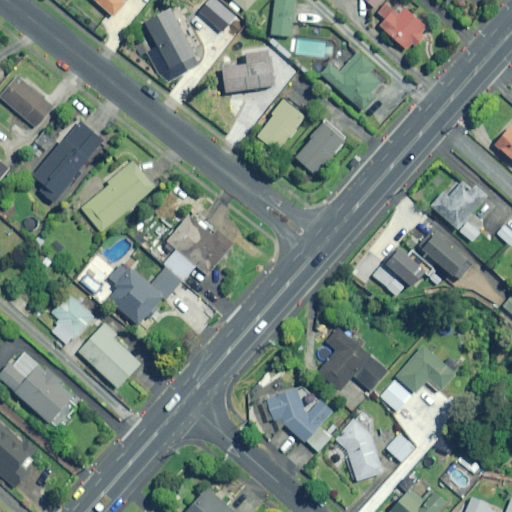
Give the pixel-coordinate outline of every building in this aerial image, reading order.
[(93,0),(115,19),(127,4),(121,0),(93,0)] [(256,0),(233,0),(247,12),(256,0)] [(296,1),(283,0),(275,0),(272,35),(292,37),(296,1)] [(383,0),(364,0),(373,9),(383,0)] [(381,26),(408,50),(413,43),(417,46),(425,37),(421,33),(426,28),(394,0),(391,0),(379,14),(386,20),(381,26)] [(200,65),(171,10),(146,23),(171,69),(183,63),(187,72),(200,65)] [(227,48),(213,37),(200,53),(214,64),(227,48)] [(275,87),(270,51),(245,54),(246,65),(221,69),(224,94),(275,87)] [(376,66),(360,53),(341,74),(331,66),(323,75),(365,113),(377,99),(371,93),(380,83),(369,74),(376,66)] [(55,108),(19,78),(1,99),(37,129),(55,108)] [(305,117),(284,102),(259,137),(280,153),(305,117)] [(347,138),(326,121),(296,158),(317,176),(347,138)] [(62,146),(59,144),(50,155),(41,148),(24,169),(45,186),(40,192),(55,204),(104,142),(80,123),(62,146)] [(511,127),(496,146),(511,159),(511,127)] [(155,189),(132,161),(108,181),(112,185),(83,209),(102,233),(155,189)] [(0,180),(8,171),(0,163),(0,180)] [(484,200),(458,177),(432,206),(458,230),(484,200)] [(165,267),(183,282),(196,267),(209,277),(236,244),(220,231),(216,236),(191,215),(168,243),(178,252),(165,267)] [(481,232),(469,222),(461,232),(473,242),(481,232)] [(511,246),(511,231),(505,226),(498,234),(511,247),(511,246)] [(473,267),(433,232),(419,247),(459,282),(473,267)] [(426,273),(399,249),(385,265),(412,289),(426,273)] [(111,270),(97,259),(84,275),(97,286),(111,270)] [(183,282),(165,267),(150,285),(125,262),(110,278),(120,288),(109,299),(140,327),(147,318),(150,320),(160,309),(156,306),(163,298),(166,301),(183,282)] [(35,309),(19,293),(11,302),(27,317),(35,309)] [(94,318),(70,295),(53,313),(62,321),(53,331),(68,346),(94,318)] [(117,335),(106,325),(80,352),(119,389),(141,365),(113,339),(117,335)] [(388,373),(340,330),(327,344),(337,353),(319,373),(341,393),(339,395),(356,410),(388,373)] [(443,391),(462,368),(452,359),(447,366),(423,346),(397,378),(417,394),(429,380),(443,391)] [(75,398),(25,353),(13,367),(9,363),(0,373),(0,378),(50,424),(75,398)] [(412,397),(395,381),(381,397),(399,412),(412,397)] [(293,432),(307,445),(319,455),(333,438),(321,429),(333,415),(318,403),(308,415),(302,410),(307,408),(299,388),(262,402),(270,423),(278,419),(293,432)] [(370,433),(352,420),(336,441),(352,453),(345,457),(354,483),(383,473),(370,433)] [(33,454),(1,424),(0,424),(0,475),(15,489),(28,475),(20,468),(33,454)] [(460,443),(447,432),(436,446),(449,457),(460,443)] [(415,448),(400,435),(387,449),(402,463),(415,448)] [(234,511),(208,489),(188,511),(234,511)] [(439,511),(447,503),(432,491),(423,501),(411,490),(392,511),(439,511)] [(503,511),(472,498),(465,511),(503,511)]
